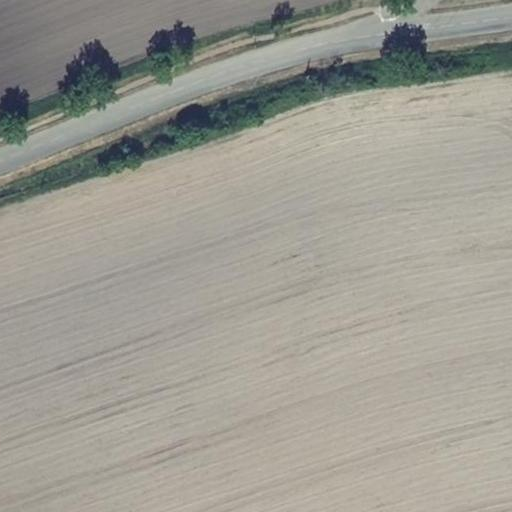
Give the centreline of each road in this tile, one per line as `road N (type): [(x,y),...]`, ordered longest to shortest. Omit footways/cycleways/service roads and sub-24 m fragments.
road 1 (unclassified): [(374,35),(226,71),(0,161)]
road 2 (unclassified): [(511,17),(374,35)]
